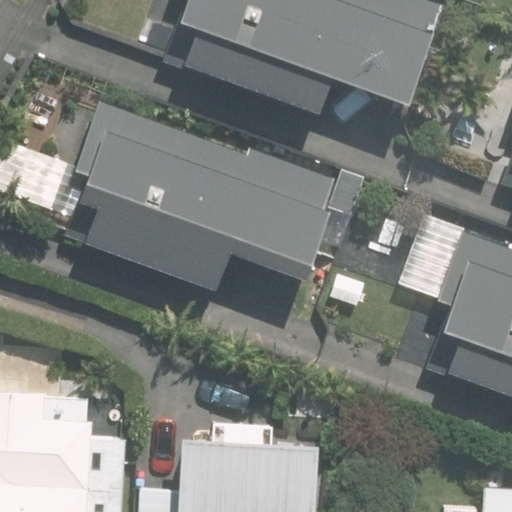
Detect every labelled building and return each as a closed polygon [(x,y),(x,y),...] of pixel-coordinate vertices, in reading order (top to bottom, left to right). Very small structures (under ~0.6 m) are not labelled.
[(429,13),(391,0),(178,0),(167,35),(186,42),(175,75),(307,122),(318,90),(393,116),(429,13)] [(242,155),(99,102),(57,217),(105,235),(103,243),(170,268),(173,260),(208,274),(205,280),(287,311),(336,180),(246,148),(242,155)] [(511,252),(463,235),(442,293),(450,296),(430,352),(471,366),(469,374),(511,388),(511,252)] [(0,511),(121,511),(125,440),(91,438),(91,422),(83,421),(83,398),(0,392),(0,511)] [(311,511),(314,443),(190,438),(187,490),(134,488),(132,511),(311,511)] [(511,511),(511,487),(506,487),(506,477),(482,476),(481,511),(511,511)]
